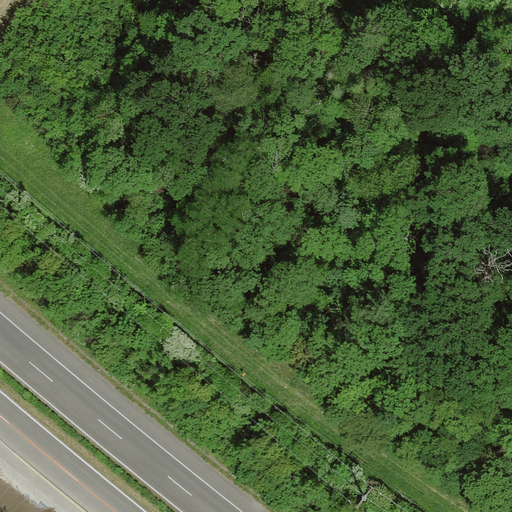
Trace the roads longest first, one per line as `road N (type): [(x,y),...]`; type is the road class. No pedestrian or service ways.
road 1 (motorway): [(212,511),(0,336)]
road 2 (motorway): [(0,415),(116,511)]
